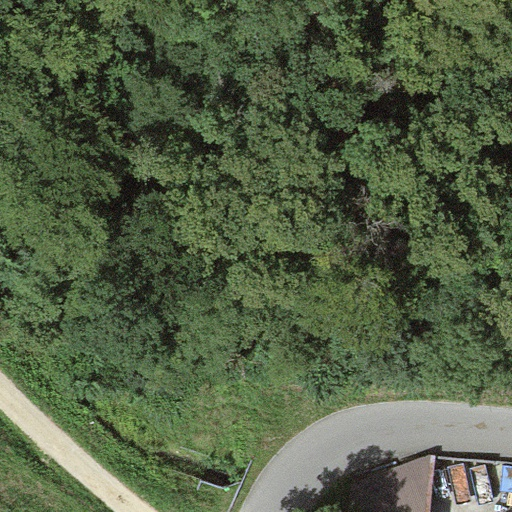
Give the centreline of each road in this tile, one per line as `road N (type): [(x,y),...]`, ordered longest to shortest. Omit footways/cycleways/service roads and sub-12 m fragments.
road 1 (track): [(272,511),(312,464),(390,427),(511,432)]
road 2 (track): [(0,394),(133,511)]
